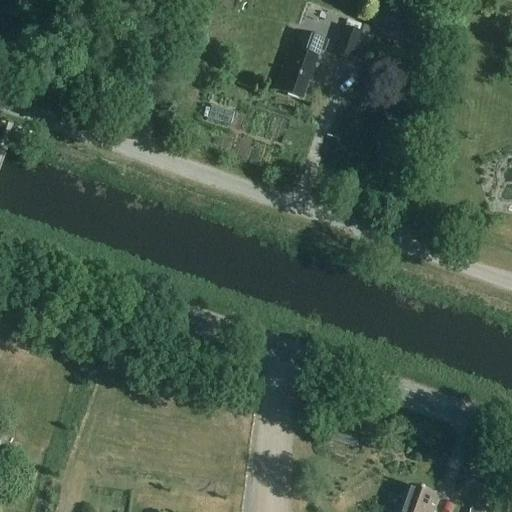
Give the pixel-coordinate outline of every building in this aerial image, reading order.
[(363,35),(353,63),(364,67),(376,32),(365,28),(363,35)] [(353,63),(363,35),(344,29),(335,57),(353,63)] [(313,85),(327,46),(296,35),(276,92),(303,101),(309,84),(313,85)] [(31,511),(44,468),(22,462),(7,511),(31,511)] [(429,511),(431,506),(429,505),(433,494),(408,485),(398,511),(396,511),(395,511),(429,511)] [(357,511),(390,511),(392,501),(360,497),(357,511)]
